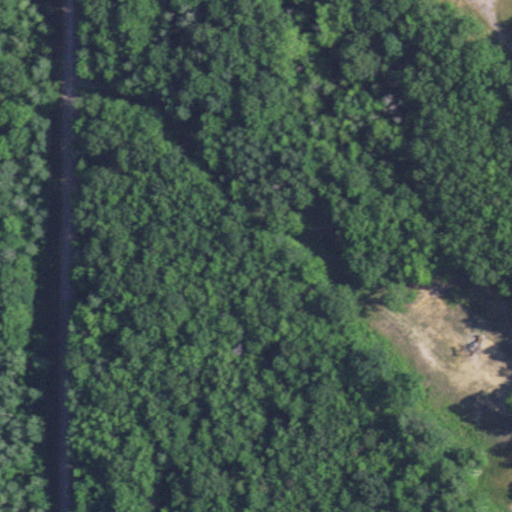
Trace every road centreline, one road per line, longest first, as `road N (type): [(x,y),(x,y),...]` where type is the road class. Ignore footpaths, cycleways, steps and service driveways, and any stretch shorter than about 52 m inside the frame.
road 1 (track): [(511,434),(162,110),(71,75)]
road 2 (residential): [(70,511),(71,0)]
